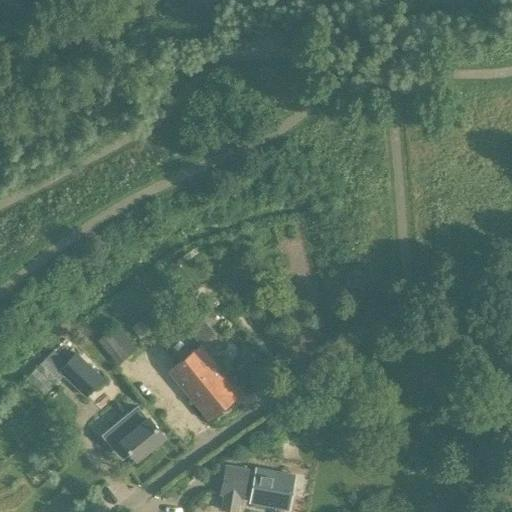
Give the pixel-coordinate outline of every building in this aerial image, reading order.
[(129,354),(109,329),(97,339),(116,364),(129,354)] [(201,344),(168,371),(206,419),(240,392),(201,344)] [(102,378),(75,352),(58,369),(86,395),(102,378)] [(111,427),(121,439),(136,457),(162,436),(147,418),(145,419),(136,407),(111,427)] [(226,465),(221,493),(223,493),(241,497),(243,497),(243,495),(247,471),(248,469),(226,465)] [(247,471),(243,495),(251,497),(250,501),(288,507),(292,482),(293,475),(284,474),(256,469),(255,473),(247,471)]
